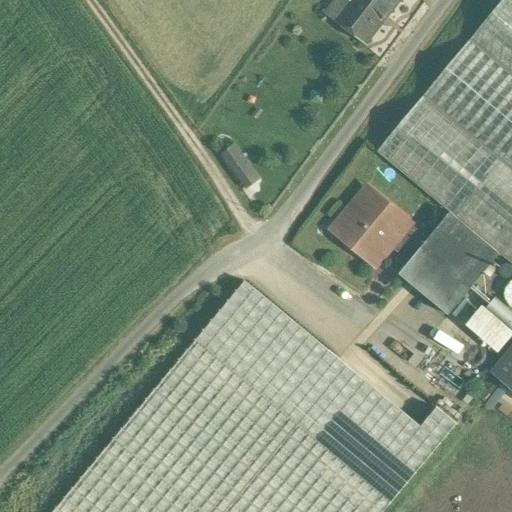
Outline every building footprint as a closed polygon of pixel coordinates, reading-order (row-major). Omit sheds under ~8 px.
[(352,0),(337,19),(365,40),(396,0),(352,0)] [(511,0),(503,0),(377,152),(450,213),(500,254),(511,264),(511,0)] [(231,147),(218,158),(244,189),(256,179),(231,147)] [(369,189),(334,232),(347,242),(348,249),(354,254),(360,253),(374,264),(389,245),(400,255),(419,231),(408,223),(409,222),(369,189)] [(407,266),(399,275),(448,315),(500,254),(450,213),(428,239),(407,266)] [(419,231),(400,255),(397,258),(407,266),(428,239),(419,231)] [(511,278),(509,281),(506,284),(504,288),(503,293),(503,297),(505,302),(507,306),(511,309),(511,278)] [(243,281),(52,511),(381,511),(455,424),(435,407),(419,427),(243,281)] [(511,345),(491,370),(511,387),(511,345)]
